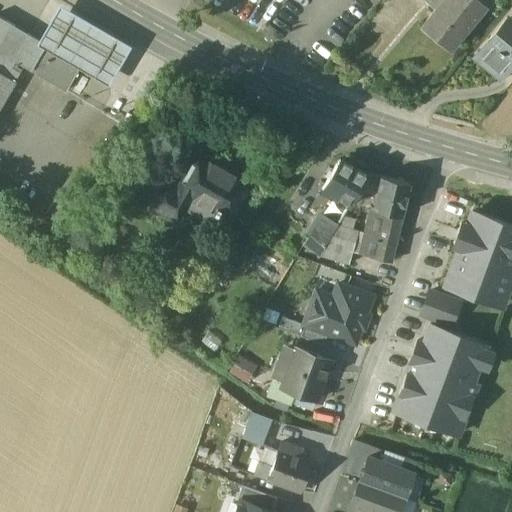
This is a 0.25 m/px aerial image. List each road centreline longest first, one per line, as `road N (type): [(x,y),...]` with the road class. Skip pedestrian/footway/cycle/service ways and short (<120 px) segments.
road 1 (residential): [(449,149),(314,511)]
road 2 (primary): [(449,149),(270,85),(112,0)]
